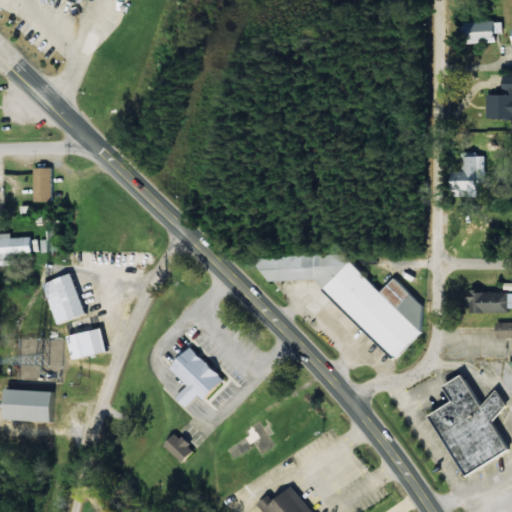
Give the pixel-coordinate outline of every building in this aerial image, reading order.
[(505,20),(467,21),(467,40),(500,39),(499,32),(505,32),(505,20)] [(490,117),(511,117),(511,74),(506,75),(506,93),(490,94),(490,117)] [(485,154),(465,154),(465,170),(454,170),(454,195),(486,195),(485,154)] [(54,201),(55,167),(37,166),(36,201),(54,201)] [(43,251),(59,251),(58,230),(47,230),(47,239),(42,239),(43,251)] [(0,264),(18,264),(17,253),(36,252),(35,236),(14,237),(14,234),(0,234),(0,264)] [(426,304),(397,277),(383,291),(345,254),(251,256),(270,273),(270,280),(316,279),(399,359),(426,330),(426,304)] [(90,314),(76,272),(45,283),(60,324),(90,314)] [(511,291),(474,291),(473,311),(511,312),(511,301),(511,291)] [(104,328),(96,329),(93,316),(73,321),(76,334),(69,336),(74,358),(109,350),(104,328)] [(500,337),(511,336),(511,321),(500,322),(500,337)] [(190,385),(180,395),(190,405),(201,394),(207,400),(229,379),(196,346),(174,367),(190,385)] [(487,405),(473,379),(468,375),(448,385),(457,401),(431,415),(445,427),(471,475),(502,458),(511,446),(511,444),(498,419),(511,405),(502,388),(487,405)] [(59,390),(11,388),(10,419),(58,421),(59,390)] [(167,445),(186,463),(199,449),(180,432),(167,445)] [(318,511),(295,486),(290,490),(284,483),(260,505),(266,511),(318,511)]
